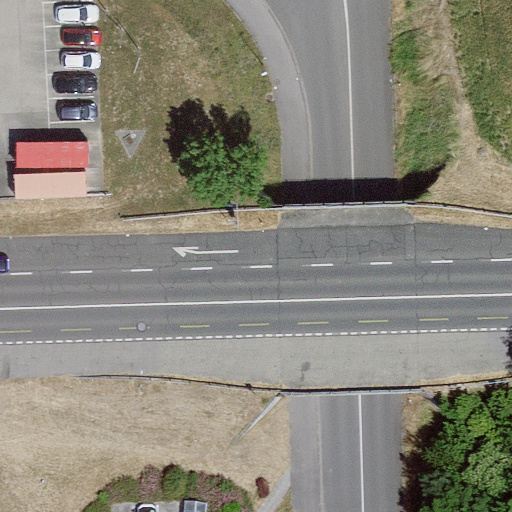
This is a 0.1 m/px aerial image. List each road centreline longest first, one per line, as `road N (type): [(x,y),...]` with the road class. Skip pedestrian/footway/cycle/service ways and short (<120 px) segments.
road 1 (tertiary): [(363,511),(344,0)]
road 2 (primary): [(0,302),(511,290)]
